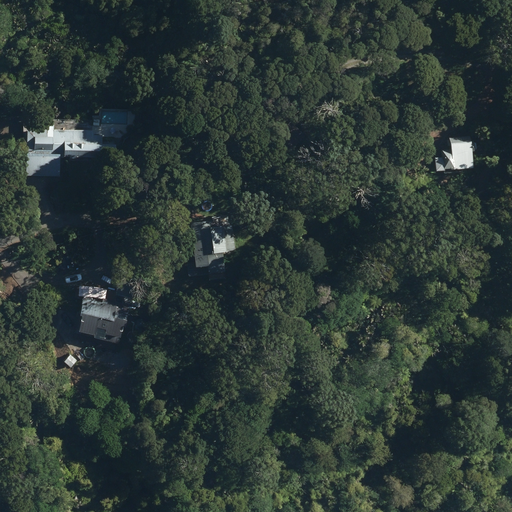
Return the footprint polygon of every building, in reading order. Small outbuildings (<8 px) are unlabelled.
[(104,139),(104,145),(101,145),(101,131),(25,132),(25,176),(58,176),(58,158),(68,158),(68,159),(75,159),(75,158),(115,157),(115,139),(104,139)] [(448,150),(440,151),(441,157),(433,158),(434,172),(442,171),(442,169),(449,169),(449,170),(470,169),(467,137),(447,139),(448,150)] [(229,215),(208,217),(209,222),(188,224),(192,268),(205,267),(205,274),(221,273),(219,253),(223,252),(223,251),(232,250),(229,215)] [(140,294),(132,293),(130,303),(138,304),(140,294)] [(78,333),(91,336),(90,339),(100,341),(114,344),(119,327),(121,328),(125,310),(114,307),(115,303),(102,299),(100,304),(81,298),(76,319),(57,314),(54,328),(71,332),(70,334),(77,335),(78,333)]
